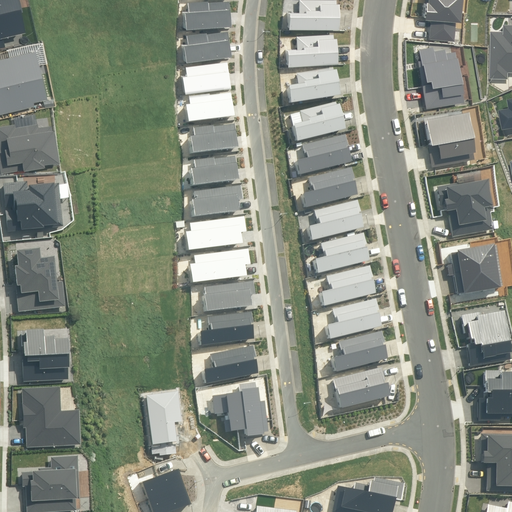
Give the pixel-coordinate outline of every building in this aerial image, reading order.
[(17,11),(14,0),(0,0),(0,47),(2,47),(0,38),(0,37),(21,33),(16,11),(17,11)] [(285,9),(284,25),(335,26),(335,0),(334,0),(333,0),(297,0),(297,9),(285,9)] [(492,29),(490,76),(510,77),(510,70),(511,70),(511,22),(506,23),(505,30),(492,29)] [(283,46),(284,63),(334,61),(332,34),(331,34),(331,31),(294,33),(295,46),(283,46)] [(179,41),(182,58),(227,52),(224,36),(179,41)] [(424,105),(460,99),(451,49),(443,50),(442,46),(431,48),(430,44),(416,46),(422,77),(426,76),(427,81),(420,83),(424,105)] [(32,51),(0,58),(0,113),(32,106),(31,102),(44,99),(32,51)] [(284,85),(286,102),(336,95),(332,69),(331,70),(330,66),(294,71),(296,83),(284,85)] [(511,105),(502,107),(505,127),(511,125),(511,96),(511,98),(511,105)] [(228,98),(182,104),(184,122),(230,116),(228,98)] [(288,124),(293,140),(341,129),(335,103),(334,104),(333,101),(297,109),(300,121),(288,124)] [(463,113),(422,120),(426,145),(433,144),(436,158),(470,153),(463,113)] [(0,173),(20,170),(41,166),(41,163),(54,161),(49,129),(48,126),(35,128),(34,124),(13,127),(12,124),(0,126),(0,173)] [(186,135),(188,153),(233,146),(231,129),(186,135)] [(292,160),(296,174),(347,161),(343,147),(342,148),(341,144),(345,143),(342,133),(299,144),(303,158),(292,160)] [(187,167),(189,184),(234,178),(232,162),(187,167)] [(299,194),(302,207),(353,194),(350,181),(348,181),(347,177),(351,176),(349,166),(306,177),(309,191),(299,194)] [(451,238),(490,231),(486,211),(490,210),(484,181),(441,189),(443,201),(439,202),(442,213),(446,212),(451,238)] [(25,188),(24,183),(1,185),(3,208),(10,208),(10,211),(3,212),(5,233),(17,232),(40,230),(59,229),(56,185),(50,185),(25,188)] [(188,198),(190,215),(235,210),(232,192),(188,198)] [(305,226),(308,240),(359,227),(356,213),(354,214),(353,210),(357,209),(355,199),(312,209),(315,224),(305,226)] [(184,250),(238,243),(235,224),(180,230),(184,250)] [(311,259),(314,272),(365,259),(362,246),(360,246),(359,242),(363,241),(361,231),(318,242),(321,256),(311,259)] [(16,313),(62,308),(59,283),(52,284),(49,258),(36,260),(35,250),(12,252),(14,268),(11,268),(13,284),(13,287),(16,313)] [(185,263),(188,282),(242,275),(240,256),(185,263)] [(316,291),(320,305),(371,292),(368,278),(366,279),(365,275),(369,274),(367,264),(324,275),(327,288),(316,291)] [(200,292),(202,310),(246,305),(245,287),(200,292)] [(323,324),(326,338),(377,325),(374,311),(372,312),(371,308),(375,307),(373,297),(330,308),(333,322),(323,324)] [(470,341),(464,342),(468,365),(508,358),(498,309),(478,313),(477,311),(458,314),(461,330),(465,329),(466,338),(470,337),(470,341)] [(195,330),(197,344),(250,338),(248,317),(207,322),(207,328),(195,330)] [(329,357),(332,370),(383,358),(380,344),(378,344),(377,341),(381,340),(378,329),(336,340),(340,354),(329,357)] [(21,383),(65,381),(65,370),(63,341),(49,341),(48,338),(39,339),(38,331),(21,332),(18,332),(19,345),(19,352),(20,358),(21,383)] [(199,369),(202,383),(253,372),(249,350),(209,358),(210,366),(199,369)] [(337,407),(386,394),(379,365),(330,377),(337,407)] [(24,449),(78,446),(76,411),(59,412),(57,388),(20,390),(20,405),(19,405),(20,421),(21,429),(23,429),(24,449)] [(484,462),(483,489),(511,489),(511,432),(478,432),(478,462),(484,462)] [(335,485),(329,510),(339,511),(386,511),(390,495),(397,497),(401,482),(371,475),(370,480),(366,479),(365,483),(352,480),(351,488),(335,485)] [(511,511),(511,503),(506,502),(504,509),(485,505),(483,511),(511,511)]
